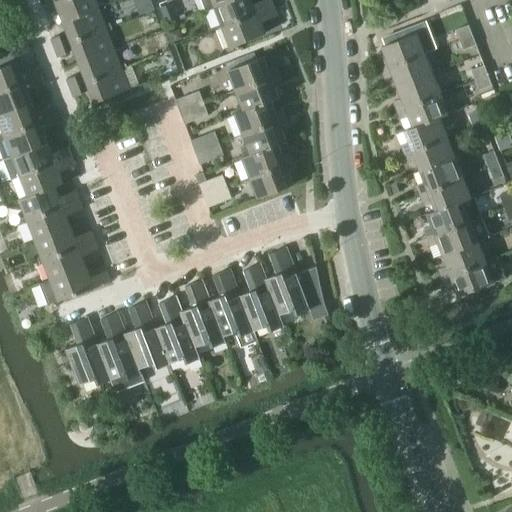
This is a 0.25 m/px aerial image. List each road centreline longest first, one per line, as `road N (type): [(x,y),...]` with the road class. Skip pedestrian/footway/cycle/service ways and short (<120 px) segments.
road 1 (residential): [(436,511),(387,374),(348,216)]
road 2 (residential): [(348,216),(327,0)]
road 3 (residential): [(155,276),(284,227),(348,216)]
road 4 (residential): [(155,276),(110,162)]
